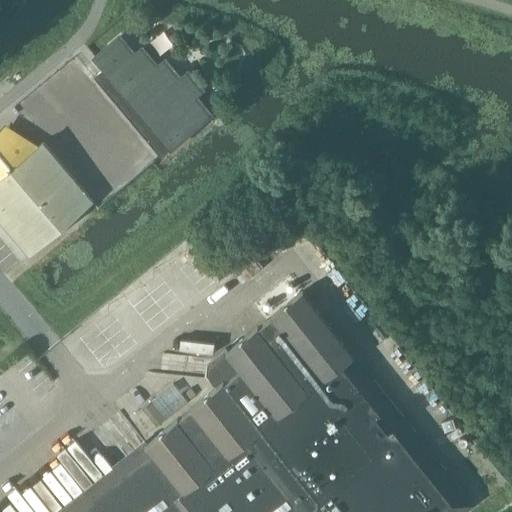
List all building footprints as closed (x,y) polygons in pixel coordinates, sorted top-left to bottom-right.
[(93,76),(115,103),(160,156),(210,114),(194,96),(202,89),(188,73),(181,79),(165,61),(158,67),(140,45),(133,52),(118,34),(91,56),(102,69),(93,76)] [(34,149),(10,128),(0,135),(0,219),(30,255),(94,201),(44,141),(34,149)] [(274,238),(252,256),(258,264),(281,245),(274,238)] [(121,474),(74,511),(463,511),(473,504),(303,290),(228,350),(226,347),(216,354),(212,357),(211,369),(210,379),(213,383),(216,387),(147,442),(146,444),(150,448),(120,472),(121,474)] [(71,435),(53,451),(81,483),(99,466),(71,435)] [(0,507),(4,511),(41,511),(68,489),(45,463),(0,503),(0,507)]
